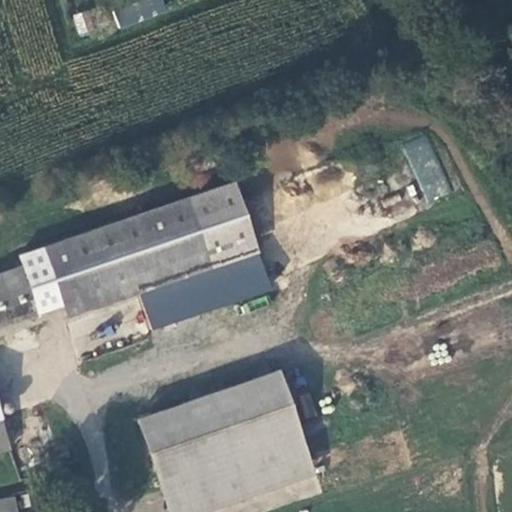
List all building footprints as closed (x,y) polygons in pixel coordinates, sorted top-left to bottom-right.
[(117,31),(158,16),(154,0),(142,0),(111,11),(117,31)] [(74,12),(76,34),(94,32),(93,11),(74,12)] [(425,134),(400,146),(427,204),(452,192),(425,134)] [(232,186),(43,250),(60,305),(250,241),(232,186)] [(402,194),(384,198),(387,213),(405,209),(402,194)] [(23,274),(0,282),(0,318),(34,306),(23,274)] [(276,373),(133,421),(163,511),(203,511),(311,476),(276,373)] [(13,511),(9,496),(0,497),(0,511),(13,511)]
